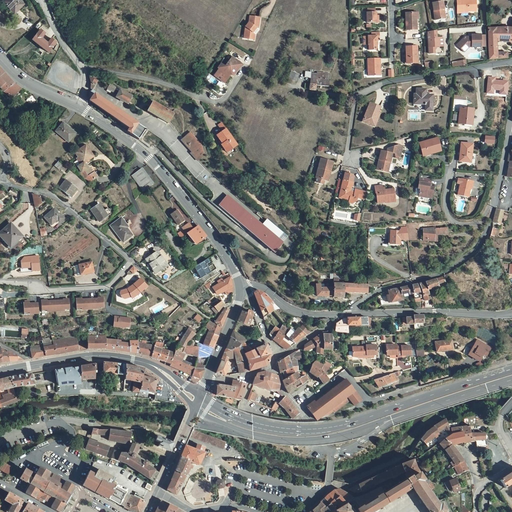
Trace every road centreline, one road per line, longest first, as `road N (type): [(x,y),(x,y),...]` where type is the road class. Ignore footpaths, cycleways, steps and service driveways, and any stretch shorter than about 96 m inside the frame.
road 1 (primary): [(511,370),(303,430),(246,420),(200,395)]
road 2 (secondary): [(78,106),(148,157),(226,253),(241,287)]
road 3 (primary): [(195,408),(278,439),(332,437),(415,409)]
road 4 (residential): [(349,159),(357,96),(390,82),(511,63)]
road 5 (unclassified): [(494,206),(473,253),(344,313)]
road 6 (tertiary): [(511,314),(344,313)]
road 7 (residential): [(132,262),(49,193),(0,181)]
road 8 (unclassified): [(417,388),(369,403),(346,374),(299,409)]
road 9 (primary): [(141,361),(93,355),(0,372)]
road 10 (residential): [(132,262),(104,287),(0,282)]
